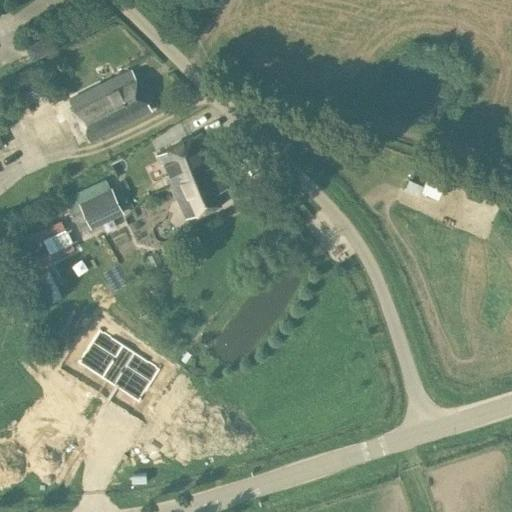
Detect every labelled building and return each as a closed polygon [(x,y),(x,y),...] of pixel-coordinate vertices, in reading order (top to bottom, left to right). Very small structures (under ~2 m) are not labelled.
[(151,109),(130,68),(70,98),(90,139),(151,109)] [(231,195),(202,133),(157,155),(186,216),(231,195)] [(109,188),(104,176),(72,190),(73,193),(64,197),(79,230),(89,225),(90,227),(123,212),(111,187),(109,188)] [(47,270),(34,276),(46,304),(60,298),(47,270)] [(99,330),(77,364),(101,380),(123,346),(99,330)] [(123,346),(101,380),(138,404),(160,370),(123,346)]
